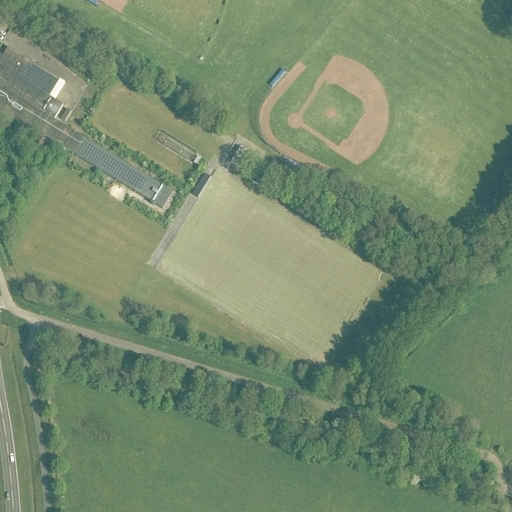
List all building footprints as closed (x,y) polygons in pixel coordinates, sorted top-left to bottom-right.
[(0,110),(162,210),(172,194),(54,121),(63,107),(54,101),(65,84),(8,49),(3,58),(0,56),(0,110)] [(68,109),(63,119),(68,122),(73,111),(68,109)] [(37,148),(42,151),(47,142),(42,139),(37,148)] [(241,170),(250,155),(240,149),(231,164),(241,170)] [(260,188),(272,168),(262,162),(250,182),(260,188)] [(199,201),(212,180),(204,176),(192,196),(199,201)]
